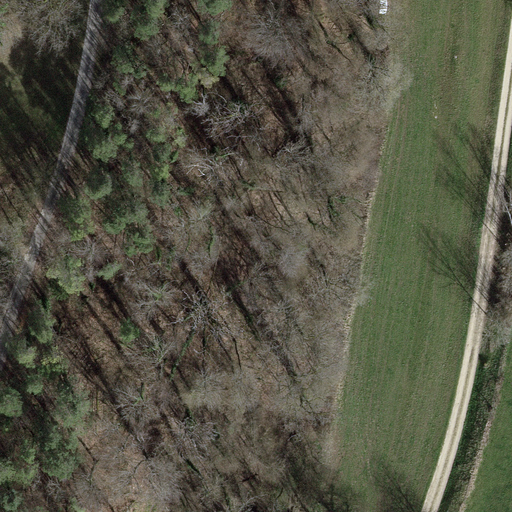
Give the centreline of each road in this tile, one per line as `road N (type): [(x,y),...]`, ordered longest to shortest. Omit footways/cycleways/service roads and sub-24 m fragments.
road 1 (track): [(511,70),(482,304),(427,511)]
road 2 (track): [(0,329),(57,197),(93,0)]
